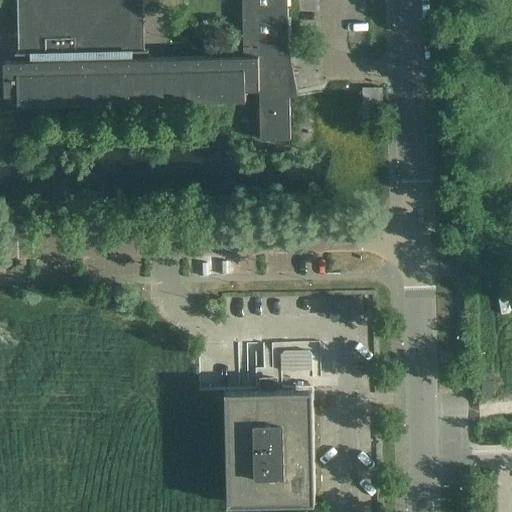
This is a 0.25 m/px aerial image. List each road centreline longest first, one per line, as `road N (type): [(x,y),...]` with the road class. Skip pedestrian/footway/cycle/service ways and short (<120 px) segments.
road 1 (unclassified): [(0,248),(413,238)]
road 2 (unclassified): [(421,511),(413,238)]
road 3 (residential): [(413,238),(411,0)]
